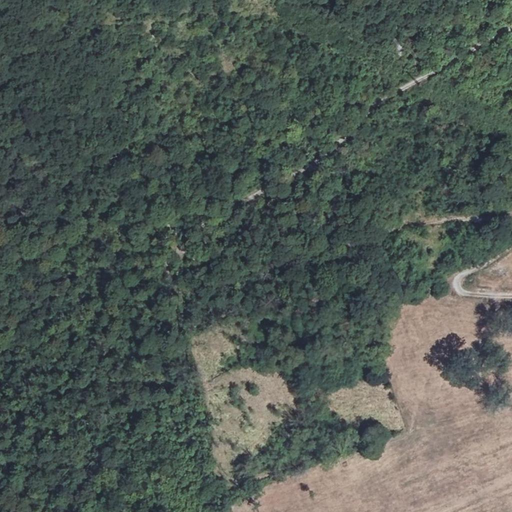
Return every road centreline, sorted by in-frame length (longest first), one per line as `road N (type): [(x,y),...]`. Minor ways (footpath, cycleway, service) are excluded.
road 1 (track): [(511,27),(395,91),(318,162),(181,239),(188,258),(216,259),(511,214)]
road 2 (track): [(511,246),(455,282),(461,293),(511,297)]
